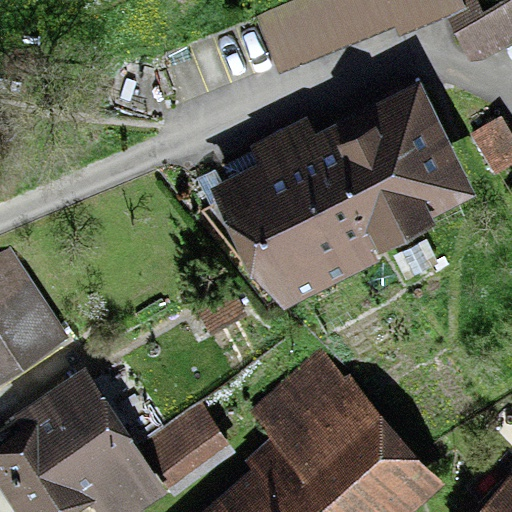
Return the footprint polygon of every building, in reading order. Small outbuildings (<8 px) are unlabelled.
[(388,0),(399,33),(451,12),(470,52),(494,40),(496,44),(511,35),(511,0),(505,0),(482,12),(476,0),(388,0)] [(450,178),(411,102),(202,209),(264,284),(288,290),(370,248),(358,224),(450,178)] [(0,375),(0,376),(62,335),(7,253),(0,256),(0,375)] [(211,325),(242,307),(229,285),(198,303),(211,325)] [(369,511),(423,466),(323,351),(254,411),(278,437),(251,461),(270,481),(235,511),(369,511)] [(117,508),(153,484),(84,384),(28,422),(34,431),(0,453),(0,457),(37,511),(42,511),(96,476),(117,508)] [(201,404),(144,444),(162,469),(218,428),(201,404)] [(511,511),(511,474),(509,477),(511,483),(511,487),(485,511),(511,511)]
